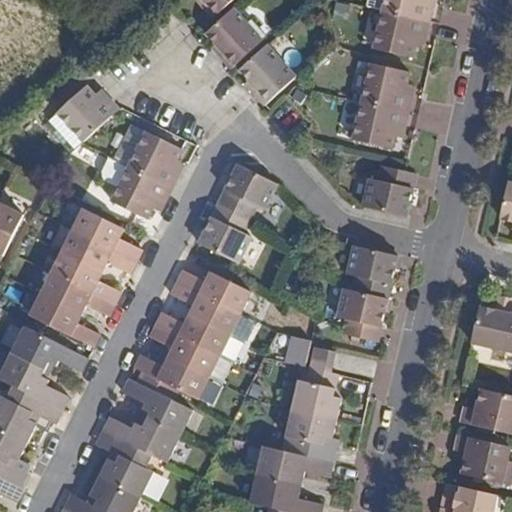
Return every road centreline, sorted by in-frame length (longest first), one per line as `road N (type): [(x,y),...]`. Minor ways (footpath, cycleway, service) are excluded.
road 1 (residential): [(37,511),(221,143),(237,130)]
road 2 (residential): [(384,511),(444,250)]
road 3 (residential): [(444,250),(502,0)]
road 4 (residential): [(237,130),(251,133),(317,207),(344,225),(444,250)]
